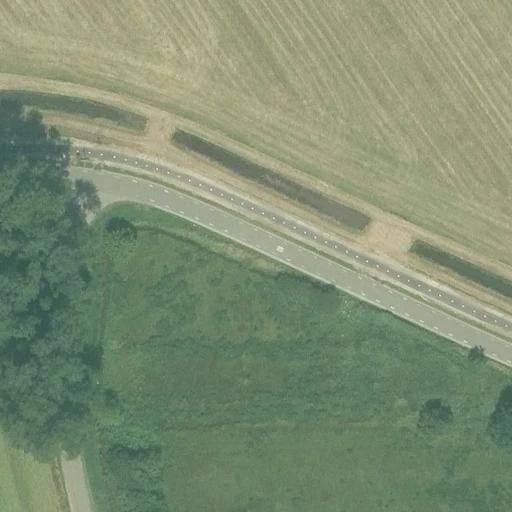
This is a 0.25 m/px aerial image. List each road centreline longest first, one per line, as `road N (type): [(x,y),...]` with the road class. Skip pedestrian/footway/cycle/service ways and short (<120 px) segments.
road 1 (tertiary): [(511,358),(184,208),(81,183)]
road 2 (unclassified): [(80,511),(66,376),(81,183)]
